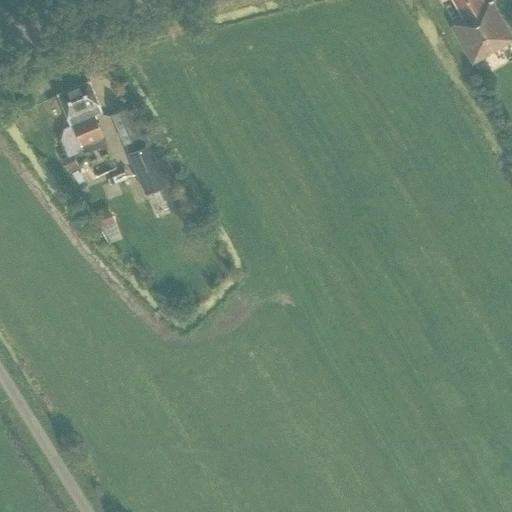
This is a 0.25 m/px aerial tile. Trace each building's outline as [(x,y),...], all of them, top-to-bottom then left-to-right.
[(511,41),(511,36),(491,1),(484,5),(481,0),(453,0),(464,18),(451,26),(472,64),(511,41)] [(89,82),(58,95),(71,125),(73,124),(87,155),(107,147),(94,116),(101,113),(89,82)] [(124,145),(140,138),(128,107),(111,114),(124,145)] [(145,136),(140,138),(124,145),(145,195),(167,186),(179,185),(169,162),(159,148),(151,151),(145,136)] [(74,155),(62,159),(66,169),(78,165),(74,155)] [(105,166),(111,182),(131,173),(125,158),(105,166)]
